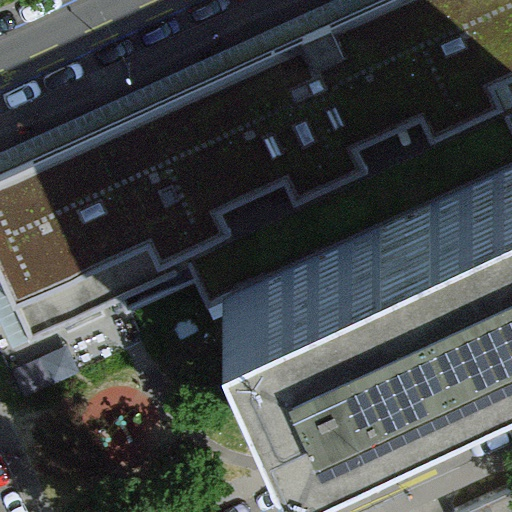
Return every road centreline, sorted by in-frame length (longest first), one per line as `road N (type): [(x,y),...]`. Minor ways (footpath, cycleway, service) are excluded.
road 1 (residential): [(276,511),(511,407)]
road 2 (tertiary): [(0,72),(154,0)]
